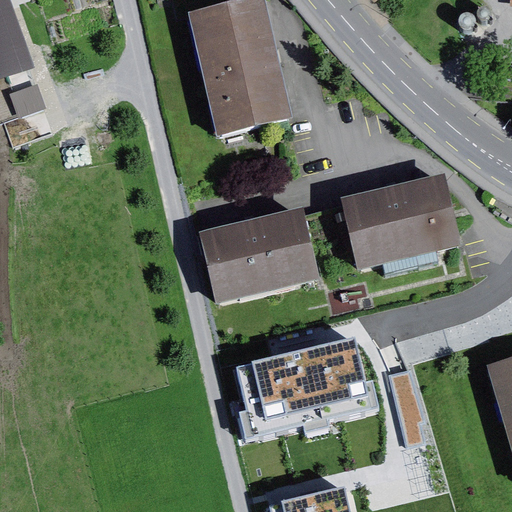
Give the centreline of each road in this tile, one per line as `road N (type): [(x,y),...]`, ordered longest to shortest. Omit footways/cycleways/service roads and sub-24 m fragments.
road 1 (track): [(244,511),(124,0)]
road 2 (secondary): [(328,0),(423,102),(511,167)]
